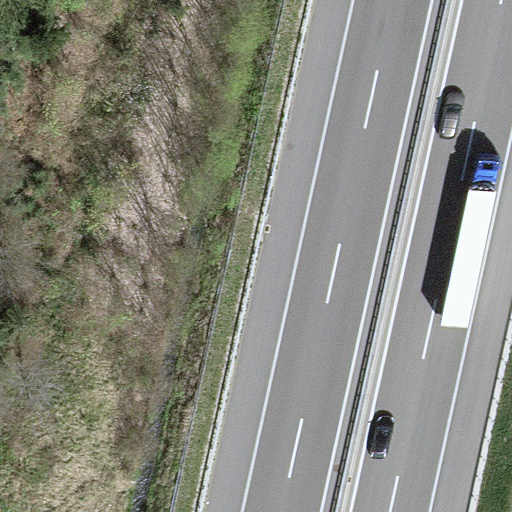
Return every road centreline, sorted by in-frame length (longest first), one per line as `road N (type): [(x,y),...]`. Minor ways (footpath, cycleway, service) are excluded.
road 1 (motorway): [(390,511),(501,0)]
road 2 (motorway): [(393,0),(282,511)]
